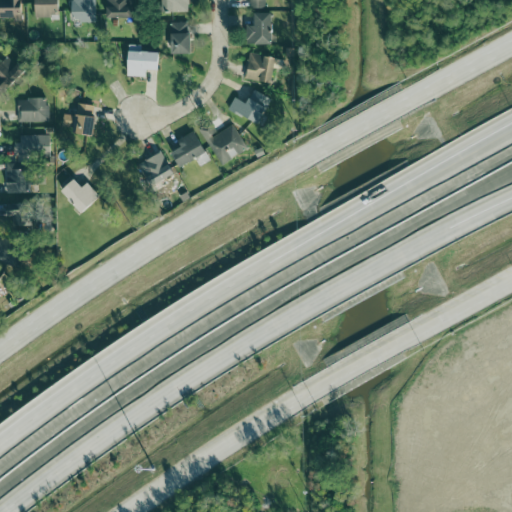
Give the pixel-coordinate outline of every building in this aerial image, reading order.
[(0,0),(0,19),(22,19),(21,0),(0,0)] [(35,0),(35,16),(59,17),(58,0),(35,0)] [(96,22),(95,0),(72,0),(73,22),(96,22)] [(106,0),(107,18),(132,18),(131,0),(106,0)] [(250,0),(250,8),(264,9),(264,0),(250,0)] [(247,25),(247,45),(273,44),(272,13),(255,13),(255,25),(247,25)] [(192,54),(192,33),(188,33),(188,23),(172,23),(172,55),(192,54)] [(160,53),(141,52),(141,45),(129,45),(128,77),(147,78),(147,70),(159,71),(160,53)] [(274,83),(276,57),(248,54),(245,80),(274,83)] [(0,88),(4,93),(25,73),(9,56),(0,65),(0,88)] [(235,97),(229,109),(259,124),(271,99),(254,90),(247,104),(235,97)] [(48,122),(47,98),(18,99),(19,122),(48,122)] [(62,128),(74,129),(73,134),(93,137),(96,117),(93,116),(94,106),(78,104),(76,116),(64,114),(62,128)] [(247,151),(235,126),(208,138),(220,164),(247,151)] [(196,160),(200,166),(210,161),(195,132),(178,140),(182,148),(173,153),(180,168),(196,160)] [(15,143),(15,158),(51,157),(50,135),(20,136),(20,143),(15,143)] [(174,175),(161,152),(139,165),(152,187),(174,175)] [(7,194),(29,195),(29,164),(7,164),(7,194)] [(83,188),(75,180),(62,192),(82,215),(101,198),(88,183),(83,188)] [(26,204),(10,204),(10,229),(26,229),(26,204)] [(0,261),(17,264),(20,241),(0,238),(0,261)]
